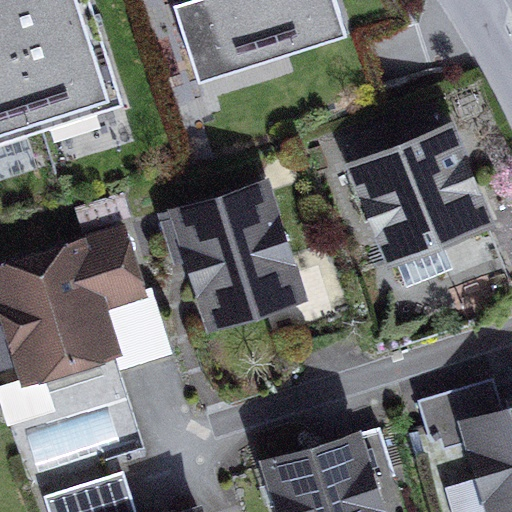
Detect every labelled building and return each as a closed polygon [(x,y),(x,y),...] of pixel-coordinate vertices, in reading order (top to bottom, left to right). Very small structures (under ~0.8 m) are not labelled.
[(124,105),(89,0),(0,0),(0,132),(39,120),(42,131),(124,105)] [(189,0),(175,4),(199,81),(347,34),(344,25),(237,58),(218,0),(189,0)] [(344,25),(336,0),(218,0),(237,58),(344,25)] [(0,132),(0,180),(38,168),(28,135),(42,131),(39,120),(0,132)] [(472,226),(486,220),(449,127),(356,165),(393,258),(395,257),(427,244),(472,226)] [(265,186),(166,217),(179,257),(191,253),(213,321),(299,294),(265,186)] [(84,230),(129,216),(122,194),(78,209),(84,230)] [(497,286),(511,281),(486,220),(472,226),(497,286)] [(0,269),(0,289),(28,377),(114,349),(99,304),(140,291),(121,232),(0,269)] [(395,257),(406,284),(433,273),(427,244),(395,257)] [(511,511),(511,408),(502,412),(493,380),(421,401),(430,433),(440,430),(445,447),(473,438),(485,478),(495,511),(511,511)] [(406,511),(380,427),(270,463),(285,511),(406,511)] [(56,511),(135,511),(123,472),(51,495),(56,511)] [(464,511),(495,511),(485,478),(456,486),(464,511)]
